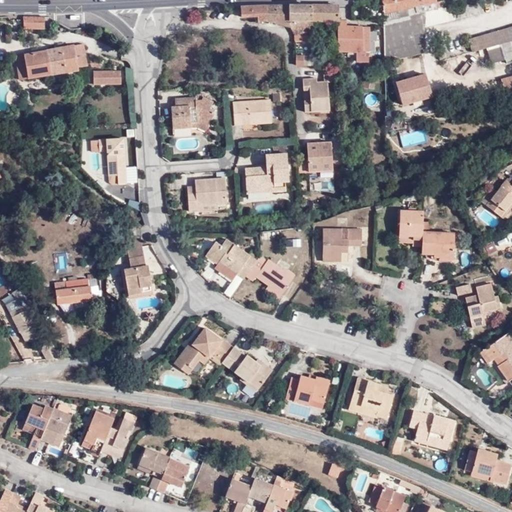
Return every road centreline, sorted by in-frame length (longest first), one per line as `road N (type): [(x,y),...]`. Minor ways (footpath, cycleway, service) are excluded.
road 1 (residential): [(199,288),(277,329),(401,363)]
road 2 (residential): [(138,0),(152,166)]
road 3 (residential): [(0,461),(153,511)]
road 4 (primary): [(0,4),(138,0)]
road 5 (residential): [(152,166),(167,249),(199,288)]
road 6 (residential): [(401,363),(439,378),(511,430)]
road 7 (residential): [(108,363),(151,350),(199,288)]
